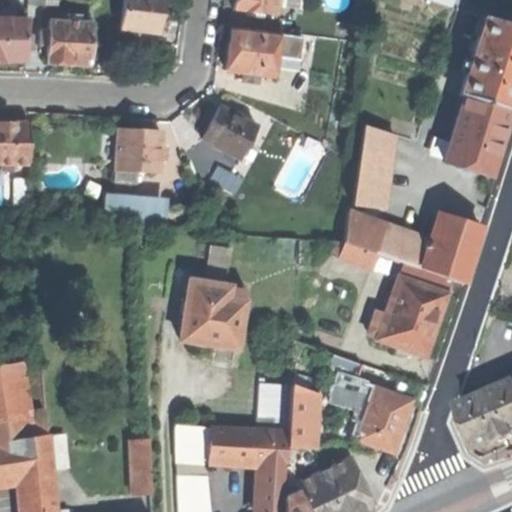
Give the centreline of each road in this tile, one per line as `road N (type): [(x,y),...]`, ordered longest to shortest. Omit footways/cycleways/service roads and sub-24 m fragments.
road 1 (residential): [(411,511),(511,208)]
road 2 (residential): [(205,0),(196,73),(179,90),(150,97),(0,92)]
